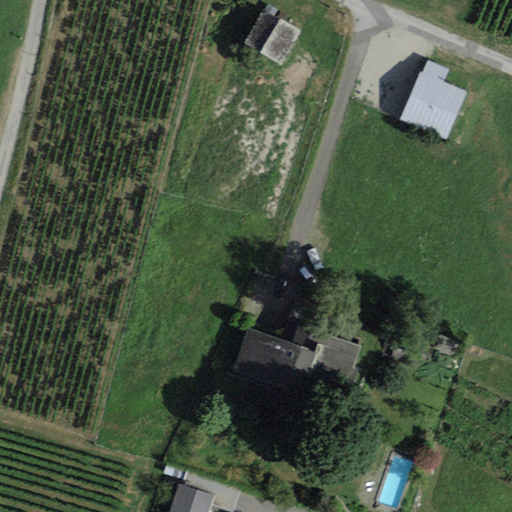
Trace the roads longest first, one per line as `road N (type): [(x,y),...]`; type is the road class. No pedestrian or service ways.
road 1 (track): [(40,0),(0,169)]
road 2 (residential): [(511,70),(354,0)]
